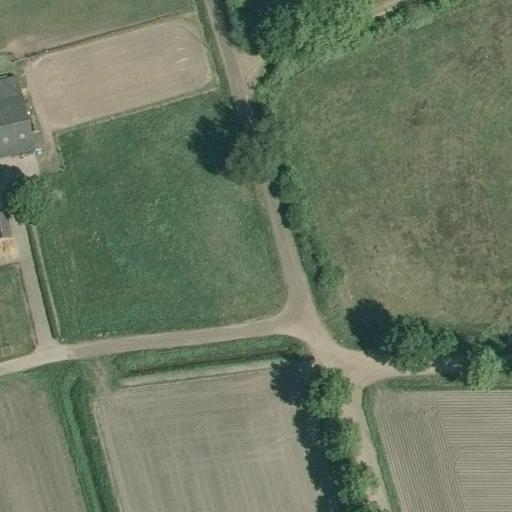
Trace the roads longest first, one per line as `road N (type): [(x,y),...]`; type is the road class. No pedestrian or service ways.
road 1 (track): [(310,323),(212,0)]
road 2 (track): [(69,351),(310,323)]
road 3 (track): [(232,69),(410,0)]
road 4 (track): [(332,367),(511,364)]
road 5 (track): [(372,511),(332,367)]
